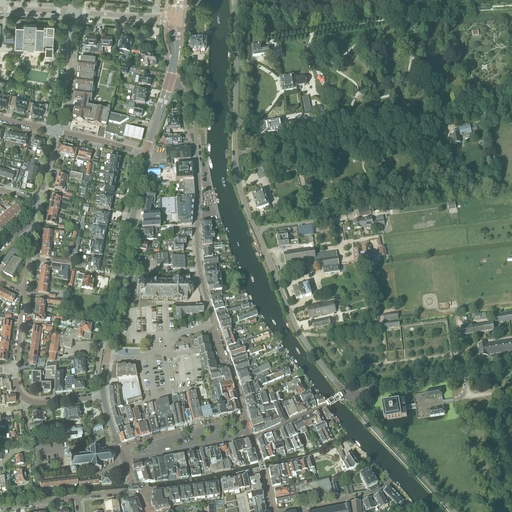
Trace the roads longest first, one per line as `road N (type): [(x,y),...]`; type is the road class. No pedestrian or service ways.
road 1 (tertiary): [(345,394),(287,309),(236,175),(235,0)]
road 2 (unclassified): [(249,433),(231,368),(211,338),(196,261),(200,100),(171,80)]
road 3 (residential): [(103,382),(101,346),(136,152)]
road 4 (secondary): [(103,382),(144,154)]
road 5 (unclassified): [(345,394),(511,367)]
road 6 (tertiary): [(452,511),(345,394)]
road 7 (unclassified): [(124,461),(249,433)]
road 8 (residential): [(54,131),(69,79),(73,12)]
